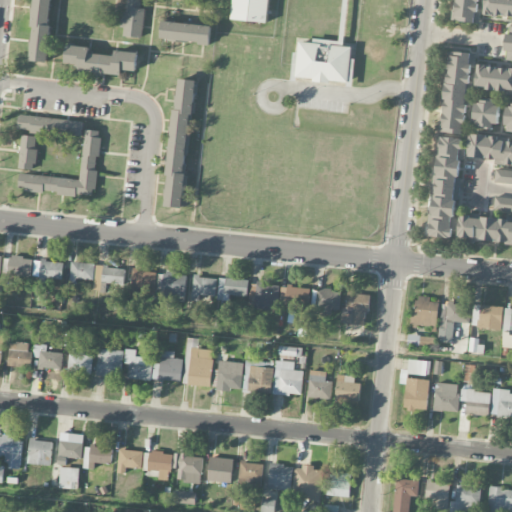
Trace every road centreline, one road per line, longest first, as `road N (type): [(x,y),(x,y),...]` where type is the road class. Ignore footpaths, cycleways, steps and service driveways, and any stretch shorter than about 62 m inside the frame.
road 1 (residential): [(425,0),(368,511)]
road 2 (residential): [(511,452),(0,399)]
road 3 (tertiary): [(511,273),(0,220)]
road 4 (residential): [(0,81),(133,97),(151,108),(158,123),(145,235)]
